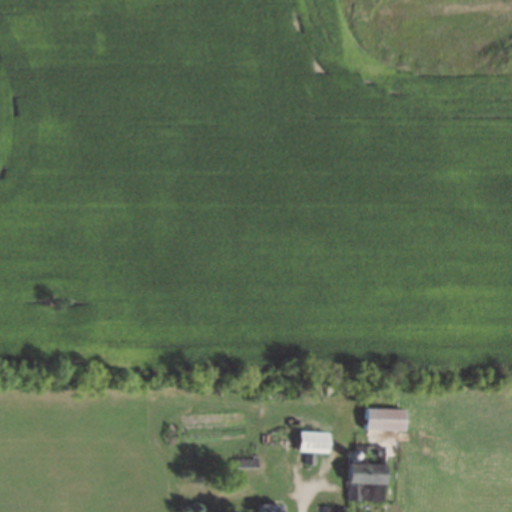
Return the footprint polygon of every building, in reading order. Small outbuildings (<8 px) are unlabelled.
[(365,407),(364,430),(403,431),(404,409),(365,407)] [(298,431),(296,451),(326,453),(328,434),(298,431)] [(260,434),(258,448),(288,450),(289,436),(260,434)] [(352,445),(351,500),(383,503),(385,446),(352,445)] [(231,459),(231,468),(256,468),(257,459),(231,459)]
